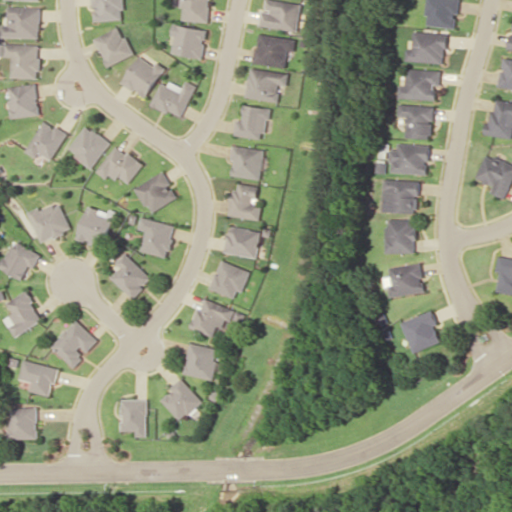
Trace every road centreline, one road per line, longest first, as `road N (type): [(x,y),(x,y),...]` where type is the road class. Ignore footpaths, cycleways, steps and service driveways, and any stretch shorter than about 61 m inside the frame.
road 1 (residential): [(206,127),(184,155),(96,91),(68,31),(67,0),(219,105),(206,127)]
road 2 (residential): [(86,470),(91,394),(180,291),(201,241),(206,202),(184,155)]
road 3 (residential): [(511,224),(454,238),(463,126),(494,0)]
road 4 (residential): [(265,470),(389,447),(511,355)]
road 5 (residential): [(0,473),(210,470)]
road 6 (residential): [(506,360),(468,302),(454,238)]
